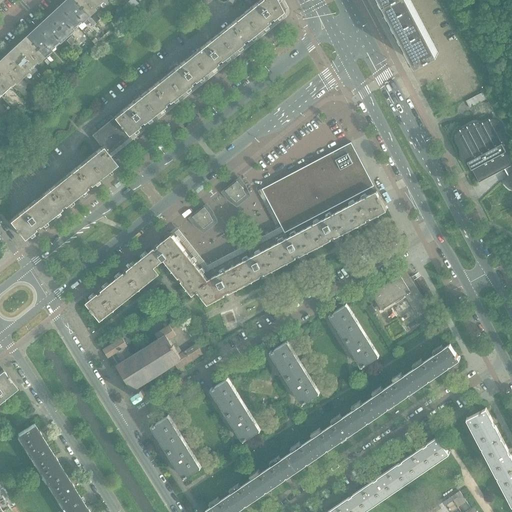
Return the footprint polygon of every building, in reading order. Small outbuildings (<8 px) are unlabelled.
[(94,8),(93,7),(97,3),(94,0),(64,0),(59,5),(75,23),(80,19),(81,21),(94,8)] [(128,12),(138,4),(134,0),(130,0),(123,7),(128,12)] [(284,11),(278,0),(259,0),(256,3),(270,21),(273,19),(274,19),(284,11)] [(438,53),(410,0),(383,0),(417,64),(438,53)] [(268,23),(270,21),(256,3),(230,23),(245,41),(248,38),(251,36),(252,36),(251,35),(257,31),(258,31),(258,30),(263,26),(264,26),(265,28),(269,25),(268,23)] [(71,27),(75,23),(59,5),(37,26),(53,44),(58,39),(59,41),(72,29),(71,27)] [(95,23),(90,17),(87,20),(93,26),(95,23)] [(245,41),(230,23),(217,34),(233,53),(243,44),(242,43),(245,41)] [(49,48),(53,44),(37,26),(15,46),(32,64),(36,60),(37,61),(50,49),(49,48)] [(233,53),(217,34),(204,44),(218,62),(221,60),(222,61),(233,53)] [(218,62),(204,44),(191,54),(207,73),(217,65),(217,63),(218,62)] [(27,68),(32,64),(15,46),(0,59),(0,73),(10,84),(14,80),(16,82),(29,69),(27,68)] [(207,73),(191,54),(179,65),(192,83),(194,81),(196,82),(207,73)] [(192,83),(179,65),(166,75),(181,94),(191,86),(190,84),(192,83)] [(0,93),(10,84),(0,73),(0,93)] [(181,94),(166,75),(153,85),(167,103),(169,101),(170,103),(181,94)] [(167,103),(153,85),(140,96),(155,115),(165,106),(165,105),(167,103)] [(155,115),(140,96),(126,106),(141,124),(143,122),(144,123),(155,115)] [(29,105),(33,100),(30,97),(25,101),(29,105)] [(141,124),(126,106),(113,117),(114,117),(129,136),(130,136),(129,135),(139,127),(139,126),(141,124)] [(7,125),(17,115),(13,110),(2,119),(7,125)] [(511,139),(511,138),(508,137),(507,136),(506,135),(505,134),(505,132),(504,131),(504,129),(503,127),(503,125),(502,125),(501,123),(500,122),(499,121),(498,119),(496,119),(495,119),(494,118),(493,116),(488,119),(489,119),(486,120),(485,121),(483,122),(481,123),(477,123),(475,123),(473,123),(471,124),(469,125),(467,126),(465,127),(464,128),(462,128),(461,129),(459,130),(458,131),(457,132),(456,135),(455,137),(455,139),(456,141),(459,146),(459,147),(460,149),(460,151),(461,156),(461,158),(462,160),(463,161),(465,162),(466,164),(467,164),(467,163),(468,162),(479,182),(505,168),(509,175),(504,179),(503,179),(503,180),(503,181),(504,182),(505,184),(507,187),(508,188),(509,188),(511,189),(511,190),(511,189),(511,139)] [(114,117),(98,130),(92,134),(92,135),(101,147),(107,153),(107,152),(112,149),(128,136),(129,136),(114,117)] [(338,202),(373,184),(370,179),(364,166),(362,164),(357,154),(356,151),(351,142),(344,146),(287,176),(269,185),(266,196),(284,230),(302,221),(338,202)] [(112,167),(106,159),(110,156),(107,152),(107,153),(101,147),(87,158),(102,176),(112,167)] [(90,185),(102,176),(87,158),(61,179),(76,196),(87,187),(90,184),(90,185)] [(64,206),(76,196),(61,179),(36,199),(50,217),(61,208),(64,205),(64,206)] [(246,194),(242,187),(237,180),(225,190),(230,197),(237,202),(246,194)] [(387,210),(373,185),(373,184),(338,202),(351,228),(367,220),(371,217),(371,218),(387,210)] [(50,217),(36,199),(9,220),(15,228),(19,233),(24,238),(28,234),(32,231),(35,229),(35,228),(37,227),(38,226),(39,226),(50,217)] [(351,228),(338,202),(302,221),(316,247),(332,239),(331,238),(333,237),(335,236),(335,237),(351,228)] [(213,221),(210,213),(204,206),(192,216),(197,223),(204,228),(213,221)] [(316,247),(302,221),(284,230),(267,239),(280,265),(296,257),(298,256),(300,255),(316,247)] [(155,266),(162,260),(164,259),(170,266),(189,250),(175,232),(172,234),(158,245),(157,247),(155,248),(155,247),(139,260),(153,278),(160,272),(155,266)] [(280,265),(267,239),(231,258),(245,284),(261,276),(261,275),(264,273),(265,274),(280,265)] [(245,284),(231,258),(206,271),(200,263),(189,250),(170,266),(179,277),(182,280),(193,294),(196,291),(197,292),(198,291),(208,304),(226,294),(225,294),(229,292),(245,284)] [(127,299),(147,283),(153,278),(139,260),(128,269),(128,270),(126,271),(125,272),(124,272),(113,281),(127,299)] [(428,307),(412,281),(415,280),(412,276),(410,278),(404,268),(393,274),(395,278),(372,292),(371,292),(382,309),(405,295),(417,314),(428,307)] [(101,320),(121,304),(127,299),(113,281),(102,290),(99,293),(98,292),(87,302),(91,308),(94,312),(95,312),(101,320)] [(355,317),(349,308),(346,303),(346,304),(331,314),(330,313),(330,314),(338,327),(355,317)] [(376,312),(371,304),(367,307),(372,314),(376,312)] [(181,358),(179,354),(175,348),(175,347),(174,345),(173,345),(169,339),(176,335),(172,329),(181,323),(194,340),(198,337),(182,317),(156,333),(159,338),(131,355),(125,346),(127,345),(122,337),(104,348),(109,356),(112,355),(118,364),(117,364),(117,365),(118,365),(120,368),(122,371),(122,372),(133,390),(134,389),(138,387),(175,363),(179,361),(182,359),(182,358),(181,358)] [(363,329),(355,317),(338,327),(346,340),(363,329)] [(371,342),(363,329),(346,340),(354,353),(371,342)] [(296,354),(287,340),(286,341),(287,341),(271,351),(271,350),(270,351),(279,364),(296,354)] [(379,356),(371,342),(354,353),(363,366),(363,365),(378,355),(379,356)] [(183,366),(202,354),(196,344),(179,354),(181,358),(182,358),(182,359),(179,361),(183,366)] [(460,358),(459,358),(450,345),(450,344),(429,358),(439,373),(460,358)] [(303,366),(296,354),(279,364),(287,377),(303,366)] [(439,373),(429,358),(409,372),(419,387),(439,373)] [(311,379),(303,366),(287,377),(295,390),(311,379)] [(0,400),(17,387),(10,379),(11,379),(8,375),(7,375),(2,369),(0,370),(0,400)] [(419,387),(409,372),(389,386),(399,400),(419,387)] [(236,391),(228,377),(227,378),(212,388),(212,387),(211,388),(219,401),(236,391)] [(320,393),(311,379),(295,390),(303,403),(304,403),(303,402),(319,393),(320,393)] [(399,400),(389,386),(368,399),(378,414),(399,400)] [(141,389),(140,390),(138,387),(134,389),(136,393),(133,394),(136,400),(145,395),(141,389)] [(244,404),(236,391),(219,401),(227,414),(244,404)] [(378,414),(368,399),(348,413),(358,428),(378,414)] [(252,416),(244,404),(227,414),(235,427),(252,416)] [(502,437),(486,407),(485,408),(486,408),(467,418),(467,417),(482,447),(502,437)] [(358,428),(348,413),(327,427),(338,442),(358,428)] [(177,428),(168,414),(168,415),(153,425),(152,424),(152,425),(160,438),(177,428)] [(261,430),(252,416),(235,427),(244,440),(244,439),(260,430),(261,430)] [(48,446),(40,434),(34,424),(32,425),(17,434),(31,456),(48,446)] [(338,442),(327,427),(307,441),(318,456),(338,442)] [(185,441),(177,428),(160,438),(168,451),(185,441)] [(449,451),(439,436),(439,435),(425,445),(431,453),(436,461),(450,452),(450,451),(449,451)] [(511,469),(511,456),(502,437),(482,447),(498,477),(511,469)] [(193,453),(185,441),(168,451),(176,464),(193,453)] [(318,456),(307,441),(287,455),(297,470),(318,456)] [(436,461),(431,453),(425,445),(413,453),(424,469),(436,461)] [(64,472),(48,446),(31,456),(48,482),(64,472)] [(201,467),(193,453),(176,464),(185,477),(188,474),(200,467),(201,467)] [(424,469),(413,453),(401,461),(412,478),(424,469)] [(297,470),(287,455),(266,469),(276,484),(297,470)] [(412,478),(401,461),(388,470),(399,486),(412,478)] [(276,484),(266,469),(246,483),(256,497),(276,484)] [(511,469),(498,477),(511,503),(511,469)] [(399,486),(388,470),(376,478),(387,495),(399,486)] [(80,498),(72,484),(64,472),(48,482),(64,508),(80,498)] [(387,495),(376,478),(364,487),(375,503),(387,495)] [(256,497),(246,483),(226,496),(236,511),(256,497)] [(375,503),(364,487),(351,496),(362,511),(375,503)] [(466,501),(459,491),(451,496),(453,500),(458,506),(466,501)] [(234,511),(236,511),(226,496),(205,511),(206,511),(234,511)] [(361,511),(362,511),(351,496),(338,504),(343,511),(361,511)] [(89,511),(80,498),(64,508),(66,511),(89,511)]
